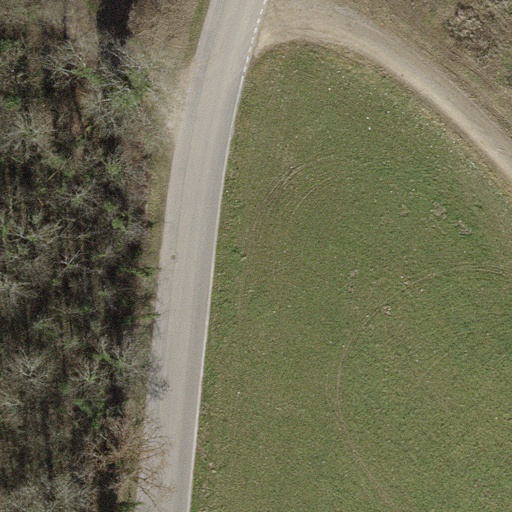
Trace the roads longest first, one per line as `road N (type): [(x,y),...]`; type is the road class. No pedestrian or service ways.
road 1 (unclassified): [(240,0),(208,115),(164,511)]
road 2 (track): [(511,158),(402,63),(238,6)]
road 3 (track): [(208,115),(59,0)]
